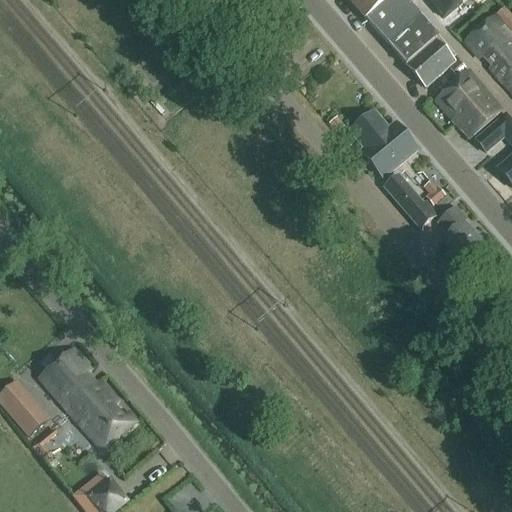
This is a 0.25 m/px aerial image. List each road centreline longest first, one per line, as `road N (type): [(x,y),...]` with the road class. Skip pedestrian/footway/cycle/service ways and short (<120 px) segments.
road 1 (unclassified): [(511,374),(193,0)]
road 2 (unclassified): [(237,511),(0,235)]
road 3 (tertiary): [(511,236),(309,0)]
